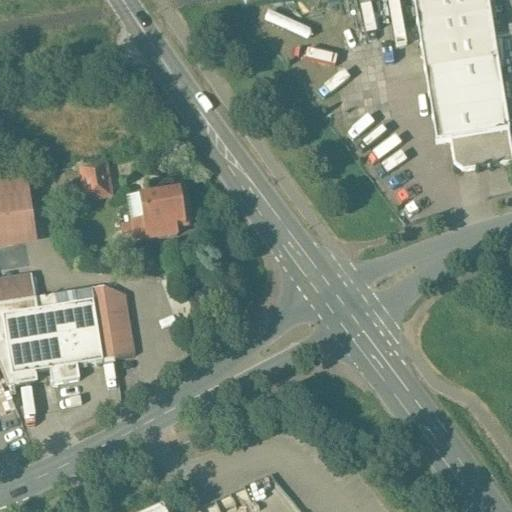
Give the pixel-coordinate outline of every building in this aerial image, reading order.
[(464,173),(511,165),(511,158),(486,0),(420,0),(414,1),(436,143),(449,141),(453,166),(464,173)] [(106,166),(80,171),(87,214),(98,212),(97,202),(111,200),(106,166)] [(22,180),(0,183),(0,307),(35,302),(31,278),(0,282),(0,244),(31,239),(22,180)] [(178,192),(139,198),(145,236),(146,243),(177,239),(178,231),(184,230),(184,225),(186,222),(185,215),(182,213),(178,192)] [(139,198),(128,200),(134,237),(145,236),(139,198)] [(35,302),(0,307),(0,372),(7,390),(34,386),(33,376),(50,373),(52,388),(79,384),(77,369),(133,360),(123,299),(103,290),(35,302)]
